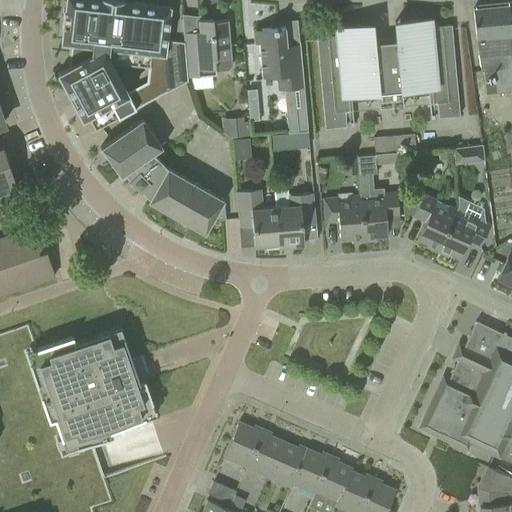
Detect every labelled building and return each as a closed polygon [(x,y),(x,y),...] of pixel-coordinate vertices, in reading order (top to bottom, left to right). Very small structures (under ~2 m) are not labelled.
[(68,67),(57,73),(68,93),(67,93),(73,104),(74,104),(81,119),(87,115),(110,103),(117,117),(135,108),(114,69),(111,62),(107,56),(108,48),(164,55),(164,49),(170,50),(168,68),(177,85),(187,80),(186,77),(185,61),(184,52),(183,42),(165,40),(169,7),(143,4),(143,3),(134,2),(134,3),(123,2),(123,0),(120,0),(65,0),(64,11),(63,11),(61,27),(62,27),(61,43),(71,44),(68,67)] [(511,4),(472,8),(475,40),(477,40),(480,70),(482,70),(485,95),(511,91),(511,4)] [(198,51),(184,52),(185,61),(186,77),(215,75),(215,71),(228,69),(231,65),(230,58),(227,20),(212,21),(212,18),(197,19),(199,38),(197,38),(198,51)] [(431,26),(430,18),(394,22),(396,40),(373,43),(371,24),(335,27),(335,35),(316,37),(324,128),(345,126),(344,111),(351,110),(350,93),(376,91),(376,93),(402,91),(401,88),(427,86),(429,103),(436,102),(438,117),(459,115),(451,25),(431,26)] [(284,27),(252,29),(253,43),(258,42),(261,77),(275,76),(276,89),(283,89),(303,87),(300,49),(299,42),(286,43),(284,27)] [(245,120),(256,119),(253,88),(243,89),(245,120)] [(164,139),(196,116),(176,90),(145,112),(164,139)] [(0,293),(54,275),(45,250),(38,253),(30,228),(0,238),(0,192),(16,187),(2,147),(0,147),(0,124),(3,124),(0,117),(6,115),(6,116),(7,115),(0,93),(0,293)] [(305,108),(285,110),(287,132),(294,132),(307,130),(305,108)] [(130,177),(131,179),(142,189),(142,188),(150,196),(147,201),(204,233),(213,217),(219,220),(225,220),(223,203),(221,202),(223,199),(166,166),(153,153),(161,147),(141,118),(100,147),(120,176),(126,172),(131,177),(130,177)] [(243,135),(242,122),(222,123),(222,132),(230,136),(243,135)] [(307,130),(294,132),(295,147),(308,146),(307,132),(307,130)] [(413,133),(373,137),(375,153),(415,149),(413,133)] [(281,137),(272,138),(273,150),(282,149),(281,137)] [(453,149),(454,164),(483,161),(481,145),(453,149)] [(452,148),(439,149),(439,158),(453,158),(452,148)] [(356,155),(345,156),(346,173),(358,172),(357,167),(356,155)] [(360,195),(359,195),(363,238),(387,236),(385,217),(398,216),(396,191),(382,193),(382,189),(373,190),(371,165),(357,167),(358,172),(360,195)] [(403,215),(404,215),(404,214),(408,214),(418,193),(401,186),(401,184),(400,184),(403,215)] [(278,247),(275,207),(261,208),(260,189),(235,191),(236,207),(238,222),(251,221),(253,246),(266,244),(266,248),(277,247),(278,247)] [(273,190),(275,207),(278,247),(303,245),(301,225),(315,224),(312,192),(292,194),(287,195),(287,189),(273,190)] [(416,238),(437,248),(455,209),(448,206),(446,210),(433,204),(435,200),(422,193),(412,215),(424,221),(416,238)] [(363,238),(359,195),(350,195),(351,200),(337,201),(337,197),(323,198),(325,222),(338,221),(339,240),(363,238)] [(455,209),(437,248),(459,258),(467,241),(479,246),(489,225),(476,219),(474,224),(461,218),(464,213),(455,209)] [(511,248),(510,250),(496,279),(511,286),(511,248)] [(511,511),(511,337),(501,333),(475,321),(427,423),(453,435),(452,436),(466,443),(466,442),(511,462),(511,473),(510,477),(489,467),(489,468),(480,488),(481,505),(478,505),(478,511),(511,511)] [(0,511),(92,511),(91,509),(111,502),(102,477),(102,476),(90,442),(112,435),(111,433),(110,429),(156,413),(152,402),(144,380),(141,381),(134,359),(135,359),(135,358),(131,359),(123,338),(119,326),(74,342),(72,336),(36,348),(35,349),(27,325),(0,333),(0,511)] [(222,457),(245,467),(261,428),(253,425),(252,427),(238,421),(222,457)] [(245,467),(267,476),(283,440),(269,435),(270,432),(261,428),(245,467)] [(290,484),(306,448),(298,444),(297,447),(283,440),(267,476),(289,486),(290,484)] [(290,484),(313,494),(330,455),(321,451),(320,454),(306,448),(290,484)] [(329,511),(333,505),(334,505),(337,500),(350,470),(351,467),(348,466),(337,461),(338,458),(330,455),(313,494),(308,505),(323,511),(329,511)] [(334,505),(349,511),(358,511),(373,477),(364,473),(363,475),(350,470),(334,505)] [(373,477),(358,511),(384,511),(395,489),(380,483),(381,480),(373,477)] [(207,494),(229,503),(232,495),(233,496),(235,491),(212,481),(207,494)] [(232,495),(229,503),(241,509),(245,501),(233,496),(232,495)] [(235,511),(225,508),(207,499),(201,511),(235,511)]
